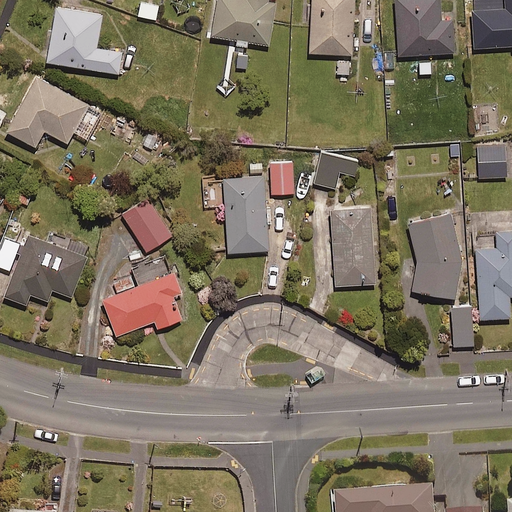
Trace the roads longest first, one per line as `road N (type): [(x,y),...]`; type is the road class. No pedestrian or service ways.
road 1 (tertiary): [(272,415),(75,404),(0,380)]
road 2 (tertiary): [(511,401),(272,415)]
